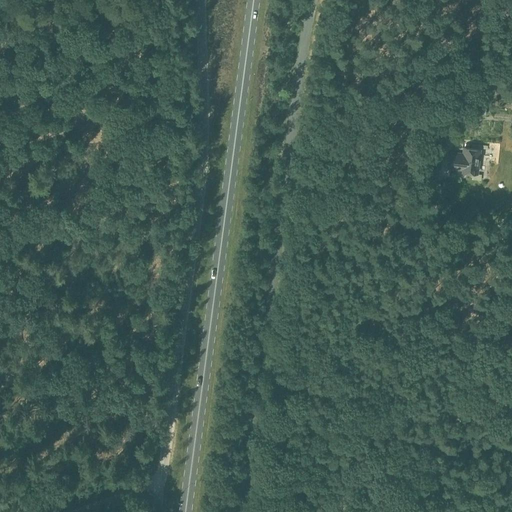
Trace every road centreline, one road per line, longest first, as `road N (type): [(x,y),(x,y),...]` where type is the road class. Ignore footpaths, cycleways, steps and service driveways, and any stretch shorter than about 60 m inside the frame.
road 1 (unclassified): [(237,511),(279,188),(313,0)]
road 2 (primary): [(185,511),(253,0)]
road 3 (tertiary): [(167,479),(205,153),(203,0)]
